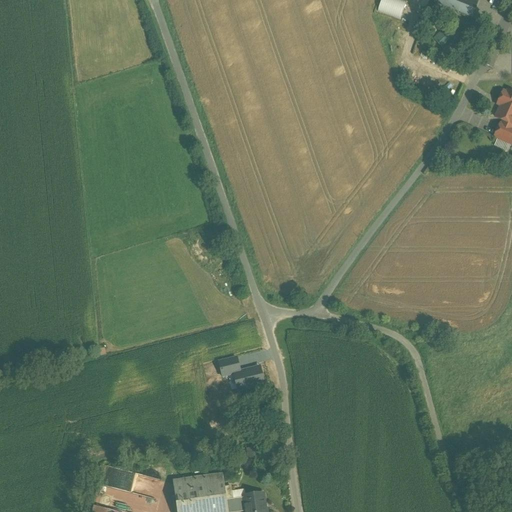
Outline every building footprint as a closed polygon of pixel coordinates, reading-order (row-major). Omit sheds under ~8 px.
[(403,20),(408,1),(403,0),(383,0),(380,14),(403,20)] [(478,0),(437,0),(436,3),(472,18),(472,16),(471,16),(474,9),(475,10),(478,0)] [(443,49),(454,37),(445,29),(435,41),(443,49)] [(511,93),(508,92),(507,94),(504,93),(498,105),(501,107),(496,119),(504,122),(502,126),(511,130),(511,129),(511,93)] [(502,126),(501,125),(495,138),(511,145),(511,143),(511,130),(502,126)] [(100,486),(143,495),(148,476),(104,466),(100,486)] [(223,477),(174,484),(177,511),(228,511),(225,488),(223,477)] [(266,511),(264,494),(243,497),(244,499),(232,500),(230,487),(225,488),(228,511),(238,511),(245,511),(266,511)]
